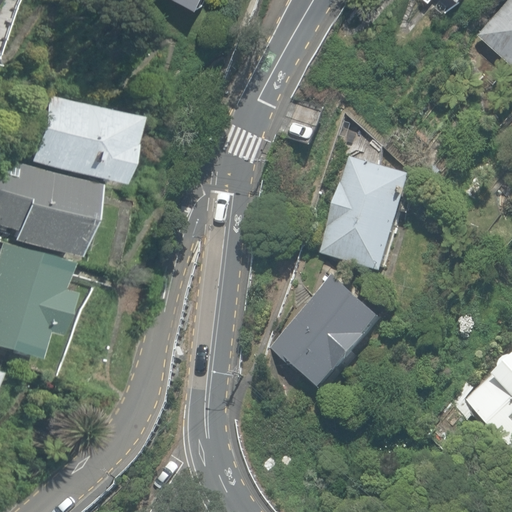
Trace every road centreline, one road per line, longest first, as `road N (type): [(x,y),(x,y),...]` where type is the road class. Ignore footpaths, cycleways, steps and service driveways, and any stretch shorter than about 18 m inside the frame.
road 1 (residential): [(44,511),(128,420),(149,374),(191,211),(204,195),(233,185)]
road 2 (secondary): [(233,185),(207,433)]
road 3 (secondary): [(315,0),(258,99),(233,185)]
